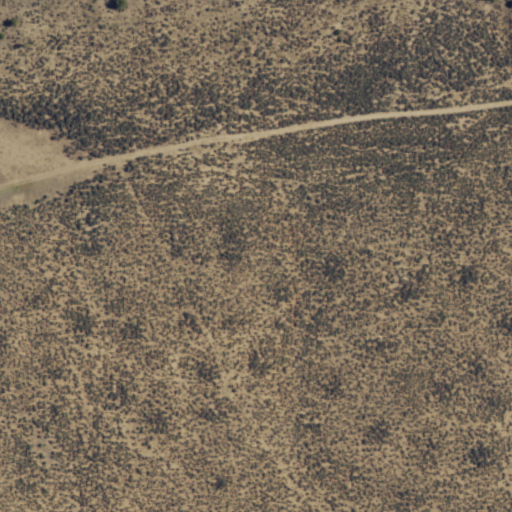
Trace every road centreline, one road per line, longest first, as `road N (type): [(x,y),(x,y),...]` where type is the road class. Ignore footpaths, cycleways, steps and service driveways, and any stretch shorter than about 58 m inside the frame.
road 1 (residential): [(0,168),(230,98),(511,103)]
road 2 (residential): [(335,0),(230,98)]
